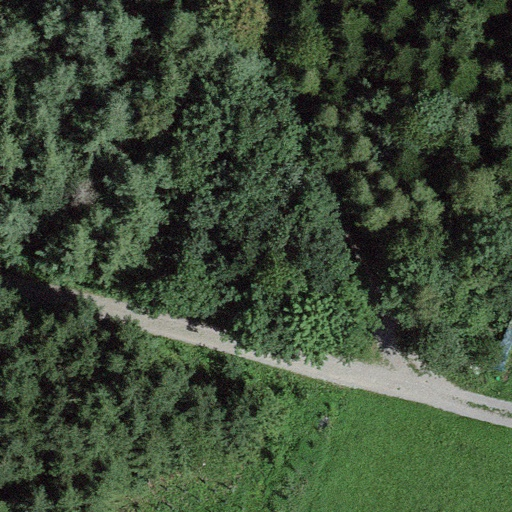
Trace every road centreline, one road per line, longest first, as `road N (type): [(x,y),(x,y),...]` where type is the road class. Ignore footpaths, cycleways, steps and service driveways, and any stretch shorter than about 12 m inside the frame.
road 1 (track): [(0,276),(415,384)]
road 2 (track): [(415,384),(300,150),(263,0)]
